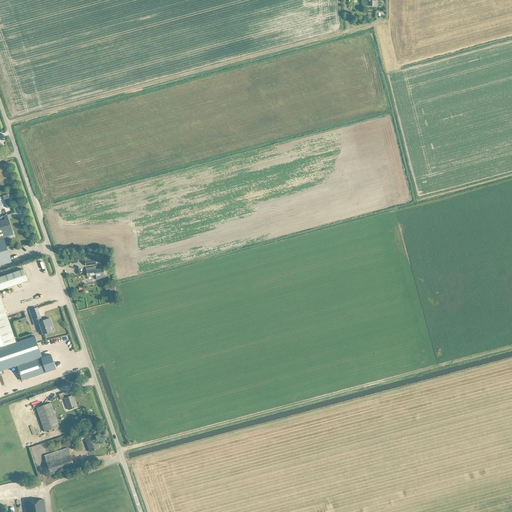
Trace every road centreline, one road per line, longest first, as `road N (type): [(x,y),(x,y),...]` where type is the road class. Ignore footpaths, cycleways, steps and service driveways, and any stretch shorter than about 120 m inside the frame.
road 1 (unclassified): [(140,511),(0,102)]
road 2 (track): [(7,123),(381,22)]
